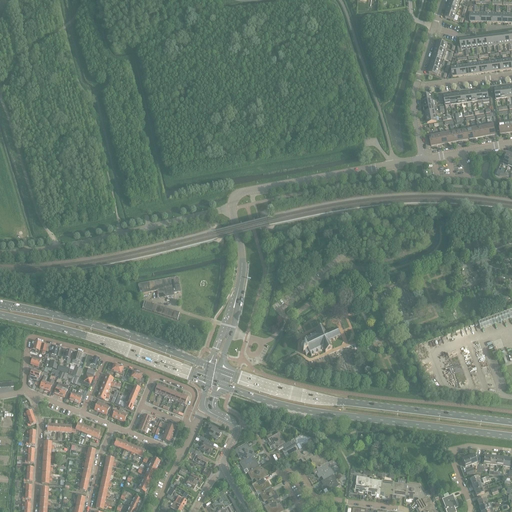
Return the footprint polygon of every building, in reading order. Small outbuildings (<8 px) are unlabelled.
[(459,5),(450,2),(447,13),(456,15),(459,5)] [(456,15),(447,13),(445,18),(454,21),(456,15)] [(467,49),(466,40),(460,41),(461,47),(458,47),(458,54),(462,54),(462,50),(467,49)] [(447,44),(438,42),(437,47),(446,50),(447,44)] [(446,50),(437,47),(434,58),(443,60),(446,50)] [(443,60),(434,58),(430,68),(439,71),(443,60)] [(511,69),(511,67),(511,60),(500,62),(502,71),(511,69)] [(502,71),(500,62),(490,63),(491,73),(502,71)] [(491,73),(490,63),(479,65),(480,74),(491,73)] [(480,74),(479,65),(468,66),(469,75),(480,74)] [(469,75),(468,66),(458,67),(459,77),(469,75)] [(439,71),(430,68),(429,73),(438,76),(439,71)] [(437,145),(435,135),(430,136),(430,140),(429,140),(429,144),(431,143),(431,146),(437,145)] [(504,162),(503,165),(508,167),(508,166),(509,165),(511,157),(511,155),(507,153),(508,154),(507,156),(505,156),(504,159),(505,159),(504,162),(503,162),(504,162)] [(174,294),(181,292),(178,277),(139,285),(140,292),(143,292),(143,294),(158,292),(159,299),(174,296),(174,294)] [(147,302),(144,309),(177,320),(180,313),(147,302)] [(338,329),(338,330),(337,329),(336,330),(336,329),(336,330),(333,332),(332,331),(332,332),(329,333),(329,332),(328,332),(329,333),(326,335),(326,334),(327,333),(326,332),(325,333),(323,328),(323,327),(322,328),(316,331),(316,330),(315,331),(316,331),(317,334),(313,335),(312,335),(312,336),(309,338),(308,337),(308,338),(304,340),(303,340),(304,341),(305,343),(302,344),(301,344),(301,345),(302,347),(301,348),(301,349),(302,350),(303,349),(304,350),(305,352),(303,352),(303,353),(303,354),(304,354),(305,353),(306,355),(306,356),(307,356),(310,354),(311,357),(312,357),(316,355),(316,356),(317,355),(320,353),(321,353),(321,352),(324,351),(325,352),(325,353),(326,353),(332,349),(333,349),(332,349),(330,344),(332,344),(331,343),(330,343),(329,342),(332,341),(333,342),(333,341),(336,339),(336,340),(337,340),(337,339),(340,338),(341,338),(340,337),(341,337),(341,336),(338,329)] [(35,342),(33,350),(36,350),(35,354),(39,354),(41,343),(35,342)] [(53,347),(51,355),(55,356),(54,358),(57,359),(60,349),(53,347)] [(68,358),(67,361),(67,364),(70,365),(73,352),(67,350),(65,357),(68,358)] [(73,361),(72,364),(79,366),(80,362),(82,355),(75,353),(73,361)] [(94,357),(90,368),(96,370),(100,359),(94,357)] [(40,361),(34,359),(33,358),(31,365),(38,367),(41,368),(42,365),(40,364),(41,361),(40,361)] [(58,363),(51,361),(49,367),(56,369),(58,363)] [(109,368),(108,370),(116,373),(119,366),(114,364),(112,369),(109,368)] [(119,366),(116,373),(124,376),(125,373),(122,372),(123,368),(119,366)] [(72,376),(79,378),(82,370),(75,367),(72,376)] [(88,369),(86,375),(86,376),(93,378),(95,372),(90,370),(88,369)] [(32,370),(30,376),(35,378),(34,380),(37,381),(37,379),(38,379),(40,375),(42,375),(42,373),(32,370)] [(128,375),(128,377),(135,380),(138,373),(133,371),(131,376),(128,375)] [(138,373),(135,380),(143,383),(144,380),(141,379),(142,375),(138,373)] [(76,377),(68,375),(67,378),(71,379),(70,382),(73,384),(76,377)] [(86,376),(84,382),(90,384),(93,378),(86,376)] [(106,376),(104,381),(114,386),(120,388),(121,386),(118,384),(118,385),(115,384),(112,382),(114,379),(106,376)] [(48,383),(45,390),(50,392),(54,381),(52,380),(50,384),(48,383)] [(104,381),(102,387),(109,390),(111,386),(114,388),(114,386),(104,381)] [(59,384),(54,394),(59,396),(64,386),(59,384)] [(158,385),(155,393),(160,395),(163,387),(158,385)] [(64,386),(59,396),(64,398),(69,387),(67,386),(66,387),(64,386)] [(138,394),(140,389),(134,386),(133,390),(130,389),(129,391),(138,394)] [(102,387),(99,392),(110,397),(111,395),(108,394),(109,390),(102,387)] [(163,387),(160,395),(165,397),(168,389),(163,387)] [(168,389),(165,397),(170,399),(173,391),(168,389)] [(129,391),(128,393),(131,394),(130,398),(136,400),(138,395),(129,391)] [(173,391),(170,399),(175,401),(178,393),(173,391)] [(99,392),(97,398),(105,401),(106,398),(109,399),(110,397),(99,392)] [(77,395),(74,402),(79,404),(83,395),(78,393),(77,395)] [(178,393),(175,401),(180,403),(183,395),(178,393)] [(183,395),(180,403),(185,405),(188,397),(183,395)] [(127,396),(125,402),(134,405),(136,400),(130,398),(127,396)] [(99,400),(94,411),(100,413),(104,406),(105,403),(99,400)] [(125,402),(124,404),(127,405),(126,408),(131,411),(134,405),(125,402)] [(104,406),(100,413),(106,416),(110,408),(104,406)] [(115,410),(112,418),(118,420),(121,413),(115,410)] [(32,411),(24,413),(25,416),(27,415),(28,419),(34,417),(32,413),(32,411)] [(121,413),(118,420),(124,423),(127,415),(121,413)] [(144,415),(141,420),(150,424),(152,418),(144,415)] [(28,424),(27,424),(28,427),(36,424),(34,417),(28,419),(29,422),(27,423),(28,424)] [(141,420),(140,425),(148,429),(150,424),(141,420)] [(84,426),(78,424),(77,428),(76,430),(76,431),(81,433),(84,426)] [(216,428),(210,424),(208,430),(211,431),(209,435),(212,436),(211,437),(217,440),(221,433),(215,430),(216,428)] [(140,425),(137,431),(146,434),(148,429),(140,425)] [(168,425),(166,430),(174,433),(176,428),(168,425)] [(95,431),(89,428),(87,435),(86,434),(85,437),(87,438),(88,435),(92,437),(95,431)] [(166,430),(164,435),(172,438),(174,433),(166,430)] [(92,437),(100,440),(101,437),(99,436),(100,433),(95,431),(92,437)] [(285,444),(279,433),(268,439),(271,442),(268,444),(270,448),(273,446),(275,450),(283,446),(283,445),(285,444)] [(164,435),(162,440),(170,443),(172,438),(164,435)] [(299,450),(293,439),(285,444),(283,445),(283,446),(285,449),(282,451),(284,455),(287,453),(289,456),(296,452),(299,450)] [(123,442),(117,440),(116,443),(113,442),(112,445),(120,448),(123,442)] [(128,444),(123,442),(120,448),(124,450),(125,451),(128,444)] [(202,451),(210,455),(213,448),(205,444),(204,443),(200,450),(202,451)] [(134,446),(128,444),(125,451),(124,450),(123,453),(125,454),(127,451),(131,453),(134,446)] [(250,458),(255,455),(250,447),(247,449),(245,445),(235,451),(239,459),(242,457),(244,460),(250,458)] [(139,449),(134,446),(131,453),(135,455),(136,455),(139,449)] [(307,446),(306,446),(299,450),(296,452),(298,456),(296,457),(298,461),(301,460),(303,463),(311,459),(313,457),(307,446)] [(137,455),(142,457),(144,451),(139,449),(136,455),(135,455),(134,457),(136,458),(137,455)] [(208,462),(201,458),(203,455),(196,451),(194,455),(196,456),(193,461),(195,462),(195,463),(205,468),(208,462)] [(328,463),(321,452),(313,457),(311,459),(313,462),(310,464),(312,468),(315,466),(317,469),(328,463)] [(471,465),(477,463),(474,455),(468,457),(471,465)] [(471,465),(468,457),(462,459),(465,467),(471,465)] [(158,467),(161,461),(154,458),(153,460),(151,460),(150,463),(158,467)] [(258,468),(259,467),(255,459),(252,461),(250,458),(244,460),(239,463),(244,470),(247,469),(249,472),(258,468)] [(330,468),(336,464),(334,460),(328,464),(328,463),(317,469),(317,470),(319,473),(316,475),(318,479),(321,477),(323,480),(332,476),(334,475),(330,468)] [(158,467),(150,463),(151,464),(149,469),(155,472),(158,467)] [(149,469),(146,468),(145,471),(147,472),(146,474),(153,477),(155,472),(149,469)] [(262,479),(267,477),(263,469),(260,471),(258,468),(249,472),(247,473),(251,480),(255,479),(257,482),(262,479)] [(153,477),(146,474),(144,479),(150,482),(153,477)] [(202,479),(192,474),(187,483),(185,482),(184,484),(194,490),(198,482),(200,483),(202,479)] [(323,480),(322,481),(324,485),(321,487),(323,490),(326,488),(328,492),(339,486),(332,476),(323,480)] [(480,482),(477,476),(470,479),(472,485),(480,482)] [(369,480),(369,479),(356,477),(355,489),(359,490),(358,493),(363,494),(363,491),(367,491),(369,480)] [(150,482),(144,479),(141,484),(148,488),(150,482)] [(270,490),(271,489),(267,481),(264,483),(262,479),(257,482),(252,485),(256,493),(259,491),(261,494),(270,490)] [(381,482),(369,480),(367,491),(367,492),(371,492),(371,496),(375,497),(375,493),(380,494),(380,492),(381,482)] [(392,494),(394,484),(394,483),(381,481),(381,482),(380,492),(384,493),(384,497),(388,497),(388,494),(392,494)] [(482,488),(480,482),(472,485),(474,491),(482,488)] [(148,488),(141,484),(140,486),(138,485),(137,488),(139,489),(139,490),(145,493),(148,488)] [(405,496),(406,485),(394,484),(392,494),(392,495),(396,496),(396,499),(400,500),(400,497),(405,497),(405,496)] [(405,496),(409,496),(409,500),(413,501),(413,497),(418,498),(419,500),(425,496),(421,490),(419,489),(419,486),(406,484),(406,485),(405,496)] [(484,494),(482,488),(474,491),(476,497),(484,494)] [(223,494),(227,492),(226,489),(215,495),(217,498),(213,500),(215,504),(212,505),(214,509),(217,507),(219,511),(229,506),(230,505),(223,494)] [(274,501),(279,499),(275,491),(272,493),(270,490),(261,494),(260,495),(264,503),(267,501),(269,504),(274,501)] [(442,500),(446,510),(445,510),(446,511),(456,511),(454,508),(457,506),(453,495),(442,500)] [(420,511),(423,511),(428,511),(434,509),(435,509),(428,498),(427,499),(425,496),(419,500),(417,501),(420,507),(417,509),(419,511),(420,511)] [(135,498),(133,497),(132,500),(133,501),(131,500),(131,501),(139,506),(142,500),(135,497),(135,498)] [(184,508),(187,502),(179,497),(175,503),(184,508)] [(487,504),(485,498),(477,501),(479,507),(487,504)] [(280,511),(282,511),(283,511),(279,503),(276,505),(274,501),(269,504),(264,507),(266,511),(280,511)] [(130,504),(129,505),(131,506),(130,507),(137,511),(138,508),(139,506),(133,502),(132,504),(130,504)] [(175,503),(174,502),(173,504),(172,504),(171,505),(172,506),(171,508),(172,508),(177,511),(180,511),(184,508),(175,503)] [(487,504),(479,507),(481,511),(482,511),(492,509),(490,503),(487,504)]
